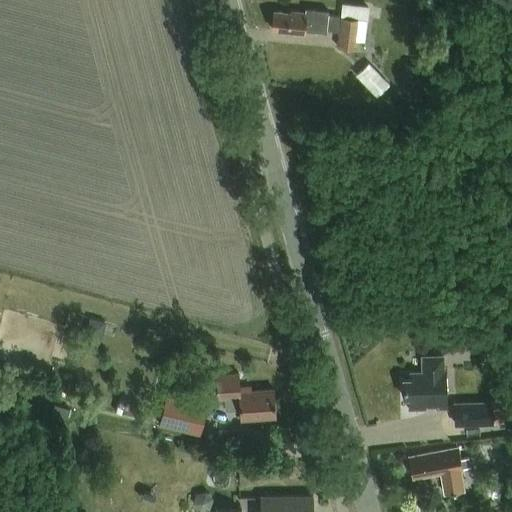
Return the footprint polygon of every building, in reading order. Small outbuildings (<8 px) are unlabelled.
[(367,20),(368,20),(369,6),(342,4),(341,18),(328,17),(328,13),(305,11),(304,14),(290,13),(290,16),(273,14),(272,32),(292,34),(292,37),(305,37),(305,33),(326,35),(327,32),(339,33),(338,48),(357,50),(358,40),(364,41),(367,20)] [(415,90),(417,66),(405,64),(402,88),(415,90)] [(390,85),(379,74),(367,86),(377,97),(390,85)] [(102,338),(106,322),(89,318),(85,334),(102,338)] [(441,351),(458,350),(457,331),(440,332),(441,351)] [(447,409),(446,368),(443,368),(443,357),(422,357),(422,372),(410,373),(411,380),(402,380),(403,398),(409,398),(410,410),(447,409)] [(250,391),(250,387),(239,388),(238,374),(216,375),(218,400),(225,399),(225,409),(239,408),(240,420),(275,418),(273,389),(250,391)] [(206,404),(166,394),(159,424),(199,433),(206,404)] [(454,404),(454,428),(493,426),(492,403),(454,404)] [(463,471),(458,449),(424,456),(424,457),(409,460),(413,479),(428,476),(428,478),(441,475),(445,495),(453,494),(453,495),(457,495),(456,493),(464,492),(460,471),(463,471)] [(209,510),(213,499),(206,492),(195,494),(192,504),(200,511),(209,510)] [(312,511),(313,497),(261,497),(261,511),(312,511)] [(449,511),(460,511),(458,503),(448,505),(449,511)]
